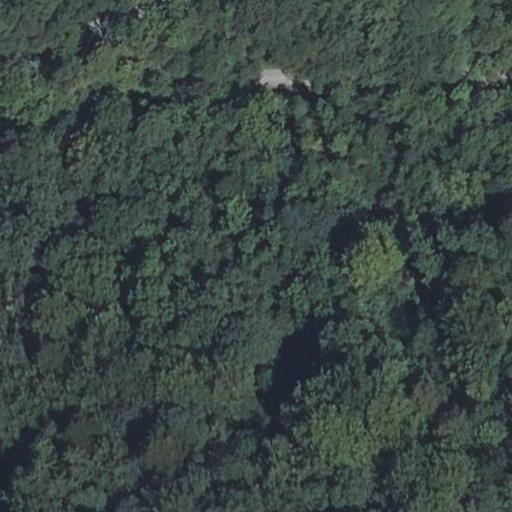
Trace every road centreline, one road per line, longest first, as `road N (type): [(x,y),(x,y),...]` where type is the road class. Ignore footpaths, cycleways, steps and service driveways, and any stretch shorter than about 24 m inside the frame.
road 1 (unclassified): [(511,85),(414,93),(215,74),(0,129)]
road 2 (unclassified): [(0,256),(394,511)]
road 3 (unclassified): [(0,78),(181,0)]
